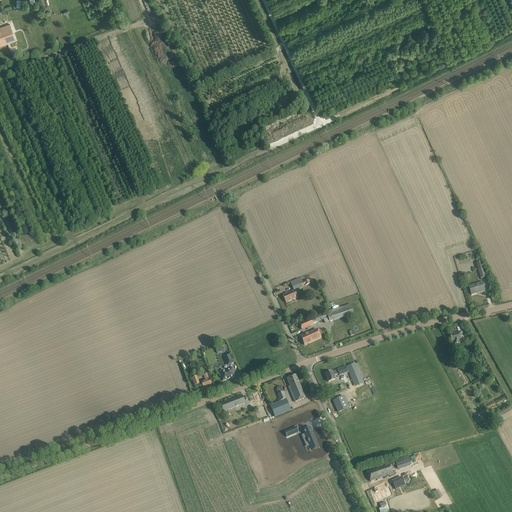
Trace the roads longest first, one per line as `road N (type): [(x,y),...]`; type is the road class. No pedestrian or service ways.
road 1 (residential): [(0,477),(304,363)]
road 2 (track): [(0,271),(180,180),(202,143)]
road 3 (unclassified): [(304,363),(511,304)]
road 4 (unclassified): [(304,363),(370,511)]
road 5 (unclassified): [(202,143),(139,0)]
road 6 (unclassified): [(323,120),(268,0)]
